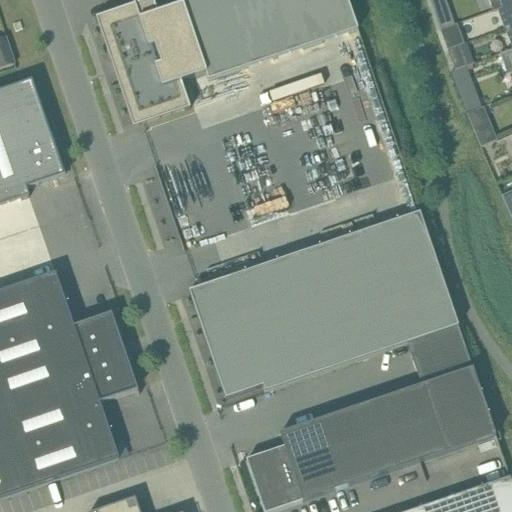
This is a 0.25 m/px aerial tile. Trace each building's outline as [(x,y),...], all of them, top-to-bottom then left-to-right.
[(157,14),(152,0),(151,0),(95,19),(97,24),(103,22),(137,121),(183,106),(185,112),(190,110),(181,84),(205,75),(207,85),(357,32),(346,0),(179,0),(182,6),(157,14)] [(511,0),(488,0),(493,12),(498,10),(511,4),(511,0)] [(511,4),(498,10),(505,30),(511,27),(511,4)] [(0,39),(0,70),(14,65),(5,37),(0,39)] [(459,47),(447,52),(448,54),(455,71),(466,67),(467,67),(459,47)] [(455,71),(451,73),(467,114),(481,109),(466,67),(455,71)] [(0,208),(29,199),(26,190),(64,177),(32,82),(0,92),(0,208)] [(481,109),(467,114),(473,130),(490,124),(483,108),(481,109)] [(458,328),(420,215),(193,292),(204,323),(199,324),(225,401),(263,388),(265,394),(458,328)] [(0,500),(119,460),(100,405),(136,392),(137,397),(139,396),(111,315),(73,328),(55,275),(0,293),(0,500)] [(246,462),(263,511),(276,511),(495,438),(458,329),(407,346),(421,387),(279,435),(284,448),(246,462)] [(511,511),(511,485),(510,479),(413,511),(511,511)] [(139,511),(135,500),(98,511),(139,511)]
